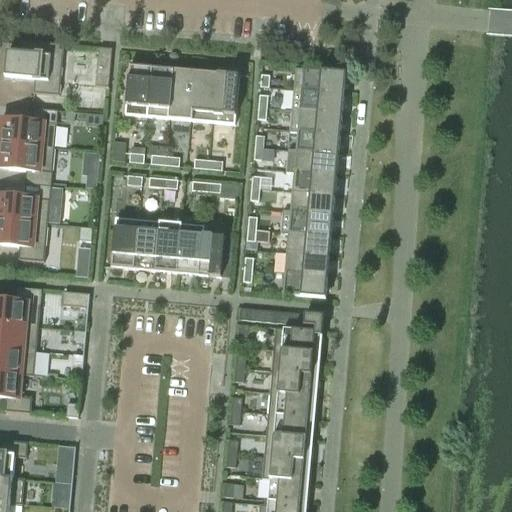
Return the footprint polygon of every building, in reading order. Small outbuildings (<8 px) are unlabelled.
[(59,98),(63,50),(64,47),(21,43),(20,55),(7,54),(5,80),(35,82),(33,96),(59,98)] [(112,51),(99,50),(95,88),(108,89),(112,51)] [(129,68),(125,117),(148,119),(152,70),(129,68)] [(173,72),(152,70),(148,119),(169,121),(173,72)] [(295,71),(293,92),(344,97),(346,75),(295,71)] [(195,74),(173,72),(169,121),(190,123),(195,74)] [(216,76),(195,74),(190,123),(212,125),(216,76)] [(239,78),(216,76),(212,125),(235,127),(239,78)] [(269,78),(261,77),(260,89),(268,90),(269,78)] [(344,97),(293,92),(291,113),(342,117),(344,97)] [(268,98),(259,98),(258,110),(267,110),(268,98)] [(0,145),(54,151),(58,113),(32,110),(31,124),(1,121),(0,132),(0,145)] [(267,110),(258,110),(257,122),(266,122),(267,110)] [(342,117),(291,113),(290,133),(340,137),(342,117)] [(340,137),(290,133),(289,134),(297,135),(296,153),(288,152),(288,153),(338,158),(340,137)] [(264,139),(256,138),(255,150),(263,151),(264,139)] [(51,188),(54,151),(0,145),(0,170),(26,173),(25,186),(51,188)] [(113,145),(111,163),(123,164),(125,146),(113,145)] [(150,148),(149,159),(151,159),(166,160),(166,149),(150,148)] [(263,151),(255,150),(254,162),(262,163),(263,151)] [(338,158),(288,153),(286,174),(337,178),(338,158)] [(130,157),(129,165),(143,166),(144,158),(130,157)] [(151,159),(151,167),(165,168),(166,160),(151,159)] [(180,161),(166,160),(165,168),(179,170),(180,161)] [(195,162),(194,171),(208,172),(209,163),(195,162)] [(223,164),(209,163),(208,172),(222,173),(223,164)] [(337,178),(286,174),(286,175),(294,176),(292,194),(335,198),(337,178)] [(142,179),(128,178),(127,186),(141,188),(142,179)] [(260,179),(252,179),(251,191),(259,192),(260,179)] [(164,181),(149,180),(149,188),(163,190),(164,181)] [(178,183),(164,181),(163,190),(177,191),(178,183)] [(207,185),(193,184),(192,193),(206,195),(207,185)] [(221,186),(207,185),(206,195),(220,196),(221,186)] [(0,221),(48,226),(51,188),(25,186),(24,199),(0,196),(0,221)] [(259,192),(251,191),(250,203),(258,204),(259,192)] [(335,198),(292,194),(290,213),(282,213),(282,214),(333,219),(335,198)] [(333,219),(282,214),(280,234),(331,239),(333,219)] [(257,220),(249,219),(248,231),(256,232),(257,220)] [(111,270),(134,272),(138,223),(115,220),(111,270)] [(44,265),(48,226),(0,221),(0,247),(19,249),(18,262),(44,265)] [(160,224),(138,223),(134,272),(155,274),(160,224)] [(181,226),(160,224),(155,274),(177,276),(181,226)] [(203,228),(181,226),(177,276),(198,278),(203,228)] [(233,255),(234,241),(203,238),(204,228),(203,228),(198,278),(221,280),(223,255),(233,255)] [(91,244),(92,231),(80,230),(79,243),(91,244)] [(256,232),(248,231),(246,243),(255,244),(256,232)] [(331,239),(280,234),(280,236),(288,237),(287,255),(329,259),(331,239)] [(329,259),(287,255),(285,276),(328,280),(329,259)] [(253,261),(245,260),(244,272),(252,273),(253,261)] [(252,273),(244,272),(243,284),(251,285),(252,273)] [(328,280),(285,276),(283,297),(326,301),(328,280)] [(16,290),(14,303),(0,301),(0,326),(38,330),(42,292),(16,290)] [(87,311),(89,297),(63,294),(62,309),(87,311)] [(252,311),(241,310),(239,322),(251,323),(252,311)] [(264,312),(252,311),(251,323),(263,324),(264,312)] [(275,313),(264,312),(263,324),(274,325),(275,313)] [(286,314),(275,313),(274,325),(285,326),(286,314)] [(297,315),(286,314),(285,326),(296,327),(297,315)] [(305,316),(297,315),(296,327),(304,328),(305,316)] [(306,511),(315,421),(324,318),(305,316),(304,328),(315,329),(314,334),(275,330),(262,481),(270,482),(268,502),(264,501),(263,507),(260,507),(259,511),(306,511)] [(0,350),(36,354),(38,330),(0,326),(0,350)] [(248,328),(239,327),(238,341),(247,341),(248,328)] [(84,348),(85,334),(74,333),(73,347),(84,348)] [(36,354),(0,350),(0,374),(25,377),(34,377),(36,354)] [(246,358),(236,357),(235,371),(244,371),(246,358)] [(82,382),(83,369),(71,368),(70,381),(82,382)] [(244,371),(235,371),(234,384),(243,385),(244,371)] [(23,400),(25,377),(0,374),(0,399),(6,401),(4,414),(30,416),(32,400),(23,400)] [(242,401),(233,400),(231,413),(241,414),(242,401)] [(77,420),(79,407),(67,406),(66,419),(77,420)] [(241,414),(231,413),(230,427),(239,427),(241,414)] [(238,443),(229,442),(227,456),(237,457),(238,443)] [(26,460),(28,445),(2,443),(1,456),(0,455),(0,480),(13,481),(15,459),(26,460)] [(237,457),(227,456),(226,469),(235,470),(237,457)] [(71,486),(72,473),(59,472),(58,485),(71,486)] [(22,507),(25,482),(13,481),(0,480),(0,505),(10,506),(22,507)] [(234,486),(225,486),(223,499),(233,500),(234,486)]
